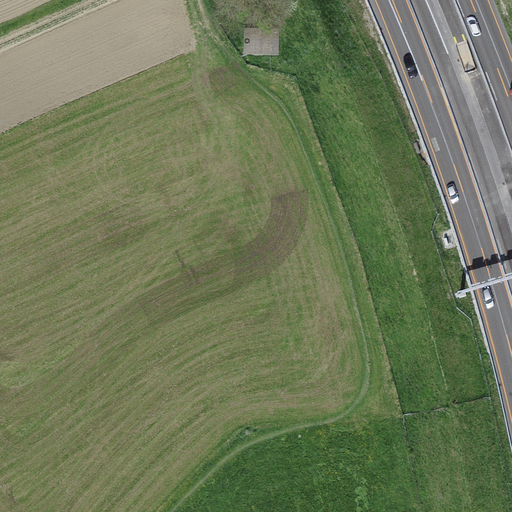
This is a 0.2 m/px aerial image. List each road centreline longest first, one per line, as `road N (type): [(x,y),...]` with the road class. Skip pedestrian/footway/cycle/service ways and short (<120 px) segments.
road 1 (motorway): [(405,0),(511,299)]
road 2 (motorway): [(511,142),(456,0)]
